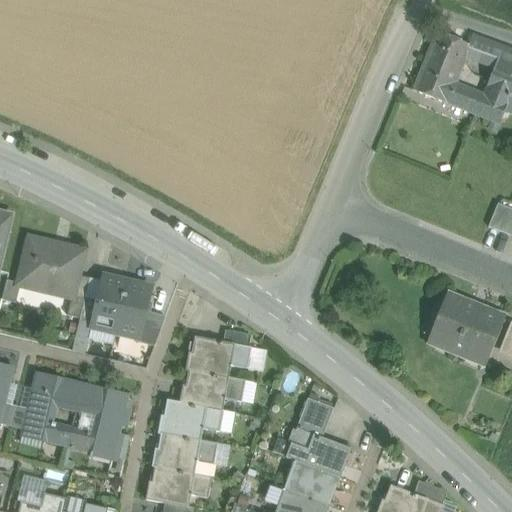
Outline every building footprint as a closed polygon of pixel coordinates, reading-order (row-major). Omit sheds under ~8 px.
[(469,46),(436,33),(413,91),(469,114),(478,93),(456,85),(471,47),(469,46)] [(511,72),(511,51),(472,38),(469,46),(471,47),(456,85),(478,93),(483,95),(486,88),(510,98),(504,113),(511,115),(511,74),(511,72)] [(510,98),(486,88),(483,95),(478,93),(469,114),(499,125),(504,113),(510,98)] [(509,209),(498,205),(488,228),(500,233),(509,209)] [(511,210),(509,209),(500,233),(511,237),(511,235),(511,210)] [(0,259),(10,216),(0,213),(0,259)] [(84,253),(30,240),(18,286),(72,299),(78,277),(84,253)] [(90,280),(78,277),(72,299),(67,317),(80,320),(85,299),(90,280)] [(127,285),(103,279),(102,283),(97,302),(92,325),(91,327),(116,333),(127,285)] [(102,283),(90,280),(85,299),(97,302),(102,283)] [(13,308),(18,286),(7,283),(1,305),(13,308)] [(152,290),(127,285),(116,333),(140,339),(141,339),(147,312),(152,290)] [(80,320),(80,322),(92,325),(97,302),(85,299),(80,320)] [(502,318),(458,301),(453,314),(455,315),(454,318),(447,316),(435,346),(483,365),(502,318)] [(165,318),(147,312),(141,339),(140,339),(139,344),(155,348),(165,318)] [(92,325),(80,322),(76,338),(88,341),(91,327),(92,325)] [(511,323),(502,346),(511,350),(511,358),(511,359),(511,358),(511,323)] [(251,336),(225,332),(223,343),(249,348),(251,336)] [(223,343),(195,338),(192,354),(189,354),(185,372),(188,373),(188,372),(228,380),(228,379),(230,367),(247,370),(251,349),(223,343)] [(0,417),(12,369),(0,365),(0,417)] [(228,380),(188,372),(188,373),(186,387),(183,387),(179,404),(179,405),(222,413),(222,412),(224,400),(240,403),(244,382),(228,379),(228,380)] [(82,386),(36,375),(22,437),(67,448),(71,432),(55,429),(56,426),(51,425),(55,408),(76,412),(82,386)] [(129,397),(82,386),(76,412),(82,414),(78,433),(71,432),(67,448),(93,454),(113,459),(119,435),(129,397)] [(333,410),(308,400),(297,430),(322,440),(333,410)] [(222,413),(179,405),(179,404),(167,402),(164,417),(161,417),(158,435),(161,436),(161,435),(161,436),(201,443),(201,442),(203,429),(219,433),(223,412),(222,412),(222,413)] [(11,406),(6,426),(17,429),(22,409),(11,406)] [(322,440),(297,430),(296,432),(297,432),(292,445),(291,444),(286,459),(295,462),(340,479),(350,450),(322,440)] [(130,437),(119,435),(113,459),(125,461),(130,437)] [(201,443),(161,436),(159,451),(156,451),(152,468),(155,469),(155,468),(194,476),(195,475),(212,478),(214,476),(215,469),(214,466),(217,445),(201,442),(201,443)] [(286,456),(291,444),(280,439),(275,451),(286,456)] [(110,474),(113,459),(93,454),(89,469),(110,474)] [(340,479),(295,462),(284,490),(329,507),(340,479)] [(194,476),(155,468),(155,469),(153,484),(150,484),(146,501),(165,505),(188,509),(191,496),(208,499),(212,478),(195,475),(194,476)] [(441,491),(419,483),(414,496),(442,507),(446,496),(441,491)] [(414,496),(391,488),(385,503),(382,502),(378,511),(442,511),(444,507),(442,507),(414,496)] [(327,511),(329,507),(284,490),(276,511),(327,511)] [(40,510),(21,505),(19,511),(63,511),(66,501),(44,495),(40,510)]
